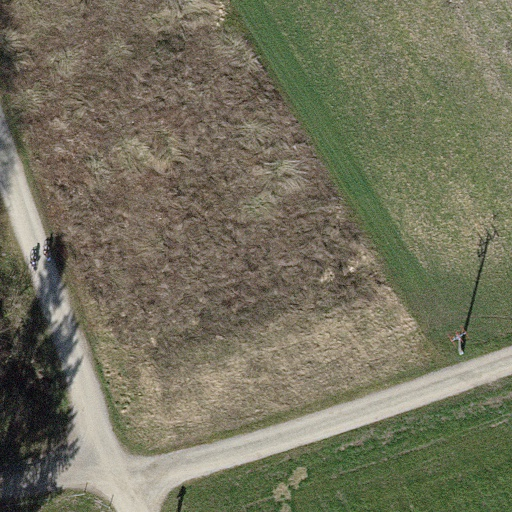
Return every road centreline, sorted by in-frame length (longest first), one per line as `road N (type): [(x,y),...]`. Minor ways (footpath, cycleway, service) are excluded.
road 1 (track): [(130,486),(511,360)]
road 2 (track): [(130,486),(0,133)]
road 3 (track): [(0,489),(130,486),(141,511)]
